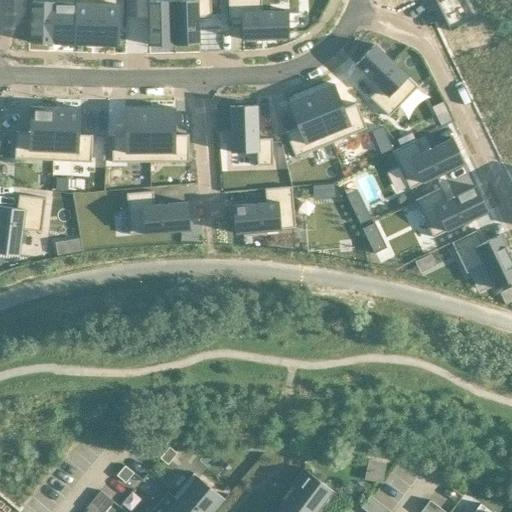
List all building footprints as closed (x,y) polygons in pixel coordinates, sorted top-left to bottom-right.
[(32,0),(30,42),(52,43),(54,1),(53,1),(32,0)] [(54,1),(52,43),(75,43),(76,0),(53,0),(53,1),(54,1)] [(76,0),(75,43),(97,44),(98,0),(76,0)] [(98,0),(97,44),(119,45),(120,0),(98,0)] [(149,0),(134,0),(135,19),(148,18),(149,45),(174,44),(172,0),(168,0),(150,1),(149,0)] [(211,0),(172,0),(174,44),(199,43),(198,17),(212,16),(211,0)] [(261,0),(228,0),(229,20),(242,19),(243,39),(289,37),(288,10),(262,11),(261,0)] [(466,0),(435,0),(446,22),(451,31),(476,19),(466,0)] [(375,44),(355,64),(380,87),(370,97),(390,116),(418,86),(375,44)] [(334,83),(311,93),(331,142),(367,128),(357,103),(344,108),(334,83)] [(298,127),(285,132),(296,157),(331,142),(311,93),(288,102),(298,127)] [(257,104),(230,105),(231,152),(257,151),(257,165),(273,165),(272,138),(258,138),(257,104)] [(16,131),(15,158),(53,160),(56,106),(31,105),(29,132),(16,131)] [(56,106),(53,160),(92,162),(93,135),(80,134),(81,108),(56,106)] [(125,134),(112,135),(112,162),(151,162),(150,108),(125,108),(125,134)] [(175,108),(150,108),(151,162),(189,161),(189,134),(175,134),(175,108)] [(416,139),(392,151),(410,188),(465,162),(453,137),(423,152),(416,139)] [(57,177),(56,189),(68,190),(68,178),(57,177)] [(268,200),(235,203),(237,230),(298,225),(294,183),(267,186),(268,200)] [(440,188),(415,200),(433,237),(488,210),(476,186),(446,201),(440,188)] [(357,189),(346,194),(360,223),(371,218),(357,189)] [(153,190),(126,193),(130,234),(191,229),(188,201),(155,204),(153,190)] [(0,205),(0,252),(19,254),(22,229),(42,231),(46,198),(19,194),(18,207),(0,205)] [(374,222),(362,228),(368,241),(380,235),(374,222)] [(476,230),(452,242),(466,273),(484,264),(495,288),(511,279),(511,259),(500,234),(482,243),(476,230)] [(79,238),(70,240),(72,252),(81,250),(79,238)] [(169,444),(160,455),(168,461),(177,450),(169,444)] [(133,470),(125,462),(116,472),(125,479),(133,470)] [(294,487),(289,495),(311,511),(321,511),(336,492),(304,468),(291,485),(294,487)] [(196,511),(205,511),(208,509),(211,511),(224,496),(193,470),(173,493),(196,511)] [(168,491),(149,511),(193,511),(177,499),(174,496),(168,491)] [(311,511),(289,495),(275,511),(311,511)] [(390,511),(391,511),(370,495),(361,506),(368,511),(390,511)] [(446,511),(430,500),(421,511),(422,511),(446,511)] [(491,511),(480,503),(473,511),(491,511)]
